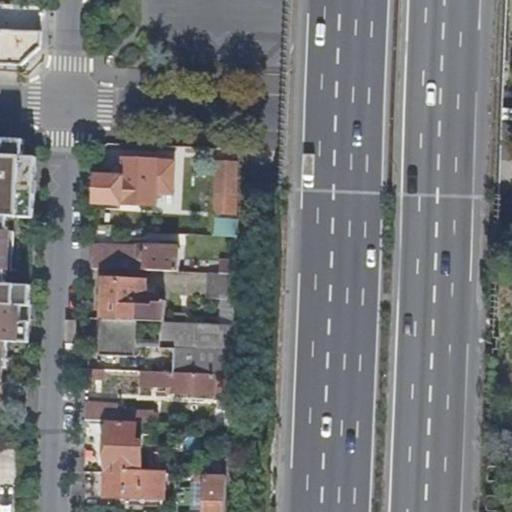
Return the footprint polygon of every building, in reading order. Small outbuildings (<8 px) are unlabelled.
[(0,65),(24,66),(43,48),(43,33),(0,31),(0,65)] [(0,382),(2,383),(3,368),(6,369),(7,343),(29,344),(32,287),(6,286),(7,272),(12,272),(14,232),(9,231),(9,219),(35,220),(37,160),(25,160),(26,142),(0,141),(0,382)] [(123,159),(122,176),(96,175),(95,204),(155,205),(156,160),(123,159)] [(215,164),(213,214),(236,215),(238,164),(215,164)] [(119,247),(119,253),(120,253),(120,258),(139,259),(140,248),(119,247)] [(93,271),(178,274),(179,249),(140,248),(139,259),(120,258),(120,253),(119,253),(93,251),(93,271)] [(220,263),(220,275),(234,276),(235,263),(220,263)] [(233,326),(234,276),(220,275),(207,275),(206,300),(222,301),(221,326),(233,326)] [(138,322),(160,323),(165,323),(165,304),(157,304),(157,297),(146,297),(146,283),(104,281),(102,320),(138,322)] [(138,339),(138,322),(102,320),(101,358),(137,359),(138,347),(138,339)] [(231,377),(233,326),(221,326),(165,323),(160,323),(160,341),(160,349),(160,352),(173,352),(173,374),(231,377)] [(138,347),(160,349),(160,341),(138,339),(138,347)] [(103,380),(104,371),(89,370),(88,385),(94,385),(94,380),(103,380)] [(230,400),(231,377),(173,374),(143,373),(142,387),(167,388),(167,393),(173,393),(173,395),(213,397),(213,400),(230,400)] [(86,422),(109,422),(119,423),(119,412),(119,405),(87,404),(86,422)] [(119,412),(119,423),(137,423),(137,413),(119,412)] [(152,436),(153,424),(137,423),(119,423),(109,422),(108,448),(104,452),(104,467),(108,472),(142,474),(143,436),(152,436)] [(214,448),(213,477),(227,477),(228,449),(214,448)] [(165,505),(166,475),(142,474),(108,472),(108,496),(128,497),(127,504),(165,505)] [(225,511),(227,477),(213,477),(199,476),(199,480),(206,480),(205,511),(225,511)]
